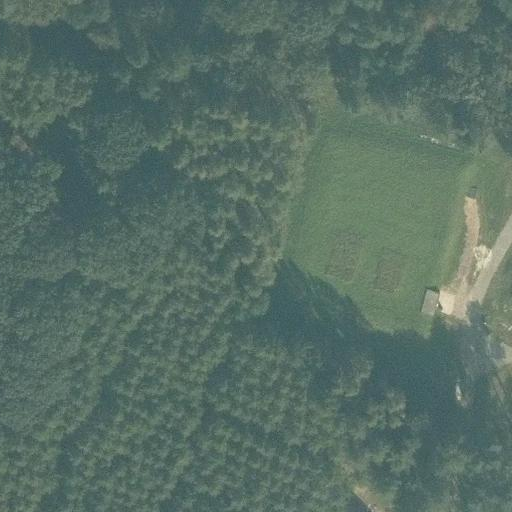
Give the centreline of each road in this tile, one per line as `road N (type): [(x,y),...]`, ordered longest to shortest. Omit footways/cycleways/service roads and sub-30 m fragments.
road 1 (track): [(511,139),(48,0)]
road 2 (unclassified): [(511,225),(423,442),(421,511)]
